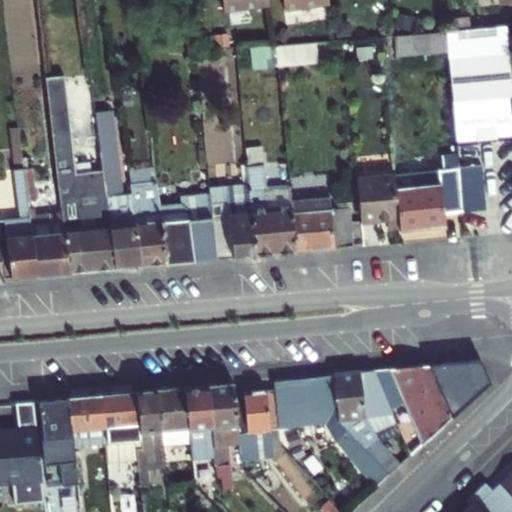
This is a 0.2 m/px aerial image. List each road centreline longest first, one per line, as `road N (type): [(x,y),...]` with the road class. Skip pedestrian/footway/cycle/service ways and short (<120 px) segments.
road 1 (residential): [(0,352),(472,305),(511,314)]
road 2 (residential): [(511,286),(0,325)]
road 3 (residential): [(394,511),(511,398)]
